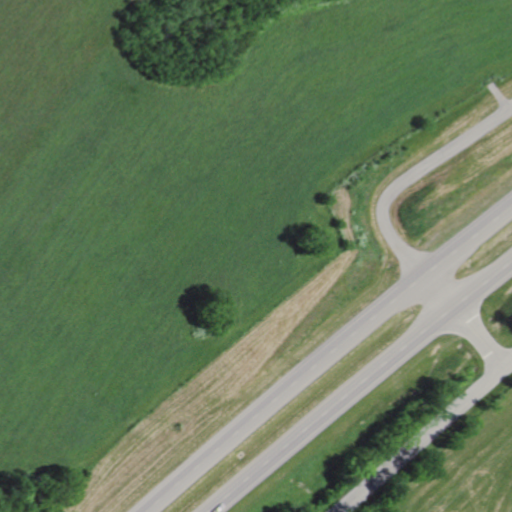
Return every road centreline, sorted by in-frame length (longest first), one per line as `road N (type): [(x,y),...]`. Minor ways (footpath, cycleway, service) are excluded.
road 1 (trunk): [(511,205),(180,467),(135,511)]
road 2 (trunk): [(198,511),(511,262)]
road 3 (residential): [(511,352),(328,511)]
